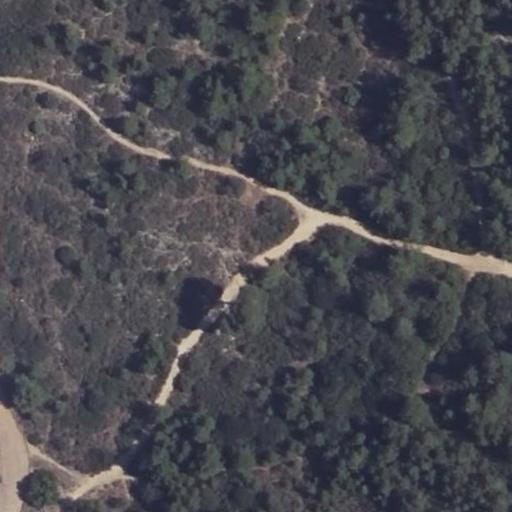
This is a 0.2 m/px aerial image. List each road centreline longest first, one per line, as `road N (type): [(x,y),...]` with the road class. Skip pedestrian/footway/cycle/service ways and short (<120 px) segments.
road 1 (track): [(0,76),(46,80),(80,98),(127,146),(232,176),(405,246),(511,263)]
road 2 (track): [(425,0),(493,262)]
